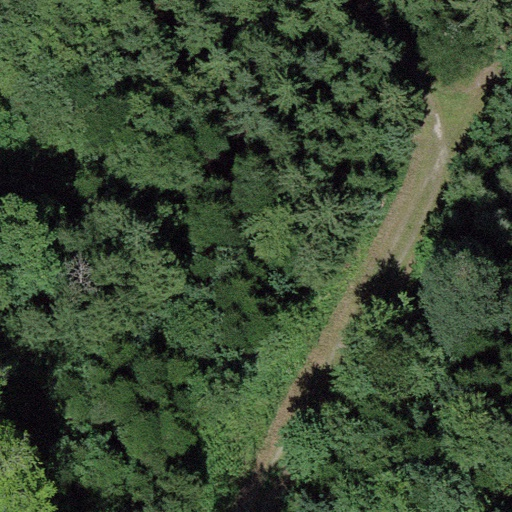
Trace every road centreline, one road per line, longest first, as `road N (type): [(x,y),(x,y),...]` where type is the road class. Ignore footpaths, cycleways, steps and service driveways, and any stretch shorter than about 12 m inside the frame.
road 1 (track): [(257,511),(511,37)]
road 2 (track): [(466,511),(399,260)]
